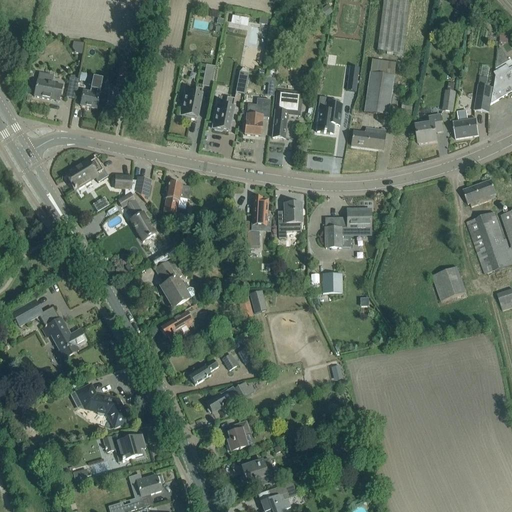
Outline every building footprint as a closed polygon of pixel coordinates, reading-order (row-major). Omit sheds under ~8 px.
[(402,55),(409,0),(383,0),(377,51),(402,55)] [(327,6),(321,11),(326,18),(332,13),(327,6)] [(509,62),(504,53),(498,56),(496,70),(509,62)] [(388,117),(395,64),(372,60),(364,113),(388,117)] [(125,79),(128,66),(120,64),(117,77),(125,79)] [(206,66),(202,87),(211,89),(215,68),(206,66)] [(511,67),(509,69),(507,66),(494,74),(496,77),(495,78),(491,105),(511,92),(511,67)] [(248,75),(239,73),(235,94),(244,96),(248,75)] [(37,81),(34,98),(59,103),(62,86),(51,84),(53,77),(39,74),(37,81)] [(349,75),(347,91),(355,93),(357,77),(349,75)] [(75,100),(79,80),(70,78),(66,98),(75,100)] [(480,78),(479,86),(475,111),(488,114),(492,88),(487,88),(488,79),(480,78)] [(129,93),(131,82),(117,79),(116,86),(123,88),(122,92),(129,93)] [(276,80),(269,79),(266,97),(273,98),(276,80)] [(96,110),(101,83),(92,81),(90,93),(83,92),(80,107),(96,110)] [(119,115),(121,102),(115,101),(117,90),(110,89),(105,112),(119,115)] [(185,92),(180,117),(182,117),(182,118),(190,120),(190,118),(196,120),(202,90),(195,89),(194,94),(185,92)] [(296,114),(299,94),(278,91),(272,139),(284,140),(286,122),(287,122),(288,113),(295,114),(296,114)] [(453,113),(455,94),(446,92),(443,111),(453,113)] [(222,133),(222,132),(228,133),(234,100),(228,99),(227,104),(218,102),(212,130),(214,130),(214,131),(222,133)] [(260,137),(262,117),(268,118),(270,101),(258,100),(256,117),(246,116),(244,136),(260,137)] [(318,122),(316,133),(332,136),(334,123),(340,124),(342,107),(326,105),(325,112),(319,111),(319,112),(318,112),(317,122),(318,122)] [(402,105),(400,119),(410,121),(413,107),(402,105)] [(457,113),(458,122),(453,123),(456,140),(478,137),(476,120),(468,121),(467,111),(457,113)] [(437,143),(436,133),(443,132),(440,115),(429,117),(430,124),(416,126),(419,146),(437,143)] [(383,151),(385,131),(366,129),(365,133),(353,132),(351,147),(383,151)] [(108,178),(100,165),(99,166),(95,160),(88,164),(87,162),(73,171),(74,174),(67,179),(74,191),(94,178),(98,184),(108,178)] [(135,192),(136,182),(131,182),(131,178),(115,177),(115,189),(125,190),(125,198),(130,195),(135,192)] [(147,203),(151,182),(137,179),(136,182),(135,192),(147,203)] [(490,197),(496,195),(491,182),(463,192),(468,206),(470,205),(471,208),(492,201),(490,197)] [(188,201),(190,189),(181,187),(182,186),(169,183),(163,214),(176,216),(177,209),(185,210),(187,201),(188,201)] [(139,211),(130,195),(125,198),(118,202),(122,208),(128,204),(137,218),(130,222),(143,243),(156,235),(141,210),(139,211)] [(106,197),(95,202),(100,211),(110,206),(106,197)] [(266,225),(268,201),(261,201),(261,199),(253,199),(252,217),(260,217),(259,225),(266,225)] [(302,233),(301,205),(284,206),(284,218),(278,218),(278,213),(277,213),(278,239),(286,239),(286,233),(302,233)] [(347,229),(325,229),(326,250),(342,249),(342,235),(370,234),(370,211),(347,211),(347,229)] [(511,212),(500,217),(511,248),(509,249),(506,240),(504,241),(495,214),(467,223),(485,275),(499,270),(501,275),(506,273),(505,269),(511,266),(511,212)] [(260,249),(259,232),(247,233),(247,250),(260,249)] [(171,249),(166,253),(170,260),(176,256),(171,249)] [(158,256),(151,261),(155,268),(163,264),(158,256)] [(174,259),(155,271),(164,287),(160,289),(173,309),(190,299),(194,296),(195,293),(193,290),(189,289),(188,290),(188,288),(186,284),(183,283),(181,285),(178,279),(184,275),(174,259)] [(343,271),(329,272),(329,282),(343,282),(343,271)] [(261,293),(249,296),(252,306),(264,303),(261,293)] [(247,298),(237,300),(239,307),(249,304),(247,298)] [(86,343),(79,331),(70,337),(61,320),(59,321),(52,309),(41,315),(35,302),(12,315),(19,328),(39,317),(45,327),(44,328),(45,329),(41,331),(45,336),(48,334),(58,352),(55,354),(60,362),(73,354),(71,351),(86,343)] [(240,314),(242,320),(253,317),(251,311),(240,314)] [(180,330),(192,323),(186,312),(160,328),(166,339),(168,337),(171,342),(184,335),(180,330)] [(249,347),(238,354),(245,366),(256,359),(249,347)] [(239,366),(236,361),(234,361),(230,355),(223,360),(230,371),(239,366)] [(211,377),(209,374),(218,368),(214,361),(188,376),(195,387),(211,377)] [(333,367),(335,380),(343,379),(341,366),(333,367)] [(245,383),(233,390),(232,389),(205,404),(212,415),(227,406),(225,403),(236,396),(239,401),(251,395),(245,383)] [(128,421),(121,408),(120,407),(117,402),(118,401),(97,397),(96,397),(90,387),(71,396),(79,410),(86,406),(95,408),(94,412),(97,413),(98,415),(100,417),(103,417),(105,415),(107,415),(114,429),(128,421)] [(248,447),(244,436),(250,434),(246,423),(229,428),(231,434),(225,436),(230,453),(248,447)] [(143,457),(141,450),(142,450),(138,437),(121,442),(119,436),(102,441),(106,454),(115,452),(118,463),(136,458),(136,459),(143,457)] [(276,481),(269,459),(241,469),(246,484),(256,480),(258,487),(276,481)] [(93,475),(110,470),(108,460),(90,465),(93,475)] [(88,477),(86,471),(72,475),(74,481),(88,477)] [(161,492),(159,485),(161,485),(158,477),(157,478),(156,477),(143,481),(142,477),(136,479),(137,483),(136,483),(141,501),(122,507),(123,511),(131,511),(153,506),(150,496),(161,492)] [(296,497),(294,491),(291,483),(271,491),(273,498),(260,503),(263,511),(285,511),(284,510),(291,508),(288,500),(296,497)]
